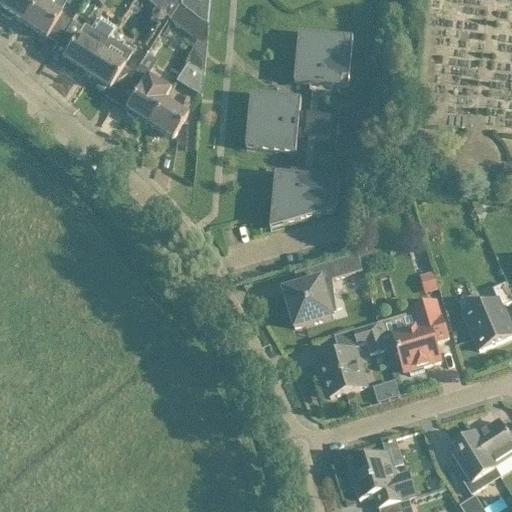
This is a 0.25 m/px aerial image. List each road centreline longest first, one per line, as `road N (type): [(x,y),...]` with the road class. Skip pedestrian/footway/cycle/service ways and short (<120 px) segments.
road 1 (residential): [(296,444),(244,330),(150,199),(0,64)]
road 2 (residential): [(296,444),(511,385)]
